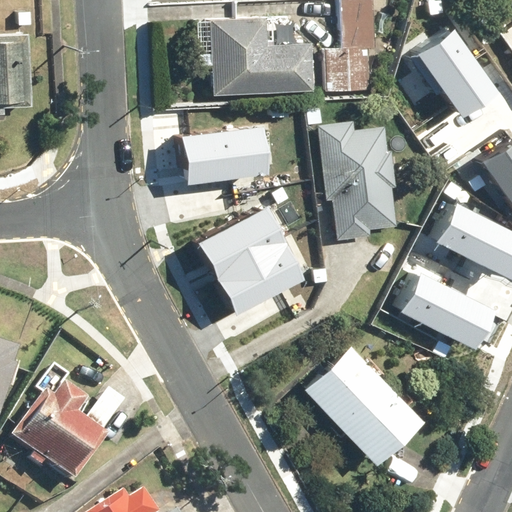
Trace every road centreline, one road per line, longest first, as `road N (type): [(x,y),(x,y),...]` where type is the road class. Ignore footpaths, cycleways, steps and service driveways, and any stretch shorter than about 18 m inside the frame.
road 1 (residential): [(263,511),(132,286),(104,215)]
road 2 (residential): [(104,215),(95,0)]
